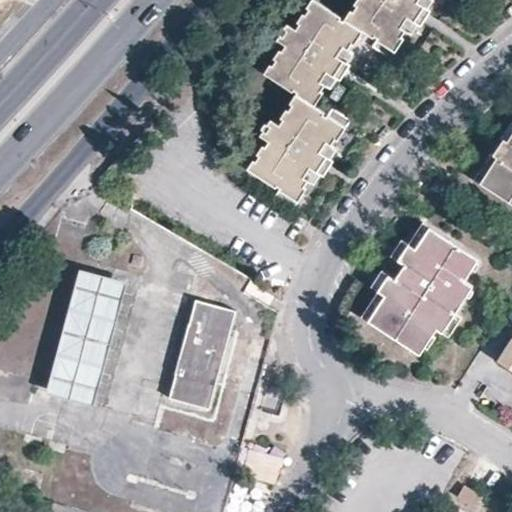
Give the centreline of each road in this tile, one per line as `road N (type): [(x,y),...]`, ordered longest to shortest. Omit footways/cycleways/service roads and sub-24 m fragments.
road 1 (residential): [(511,47),(429,129),(321,282),(309,320),(317,358),(350,386)]
road 2 (residential): [(0,244),(208,0)]
road 3 (primary): [(0,171),(153,0)]
road 4 (residential): [(350,386),(453,415),(511,454)]
road 5 (residential): [(350,386),(285,511)]
road 6 (primary): [(97,0),(0,102)]
